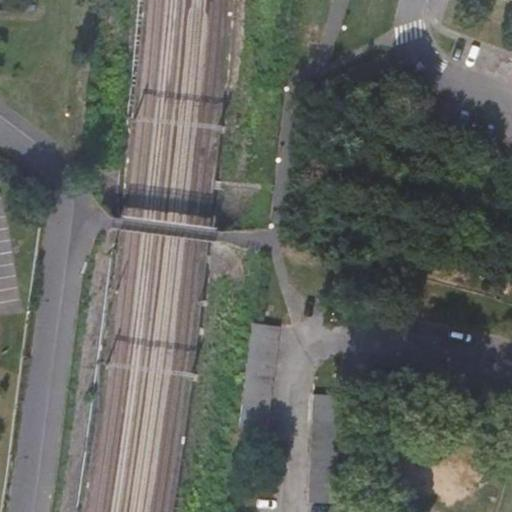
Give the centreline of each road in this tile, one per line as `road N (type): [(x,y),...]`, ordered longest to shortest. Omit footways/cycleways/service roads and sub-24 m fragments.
road 1 (residential): [(0,137),(50,178),(57,220),(17,511)]
road 2 (residential): [(511,104),(422,67),(406,33),(411,0)]
